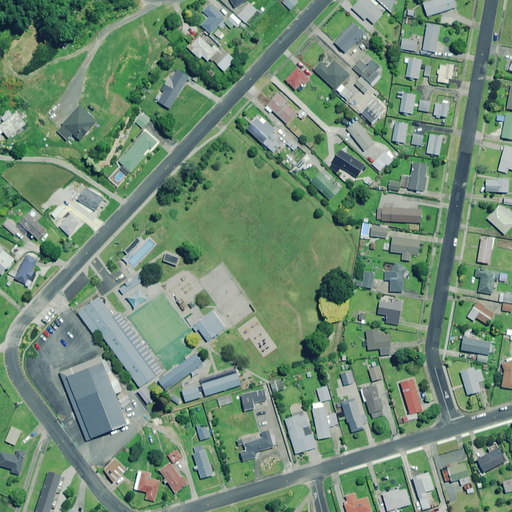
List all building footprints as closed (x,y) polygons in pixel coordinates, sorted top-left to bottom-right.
[(298,2),(295,0),(285,0),(282,3),(290,11),(298,2)] [(377,8),(368,0),(359,0),(352,8),(365,20),(367,18),(374,24),(383,15),(376,9),(377,8)] [(376,0),(391,13),(396,0),(376,0)] [(432,0),(433,1),(423,4),(427,17),(457,8),(454,0),(432,0)] [(226,19),(210,4),(203,12),(209,17),(201,26),(210,35),(226,19)] [(253,16),(245,8),(238,16),(246,24),(253,16)] [(225,23),(231,29),(235,25),(237,27),(241,23),(233,15),(225,23)] [(365,33),(354,23),(335,43),(346,54),(365,33)] [(441,26),(427,24),(423,51),(436,53),(441,26)] [(219,49),(215,46),(212,49),(199,37),(188,49),(199,59),(202,56),(207,61),(210,58),(224,72),(235,60),(221,47),(219,49)] [(419,42),(402,39),(400,49),(417,52),(419,42)] [(422,61),(406,58),(405,63),(408,64),(406,77),(419,79),(422,61)] [(350,76),(334,60),(327,67),(321,61),(313,70),(335,91),(336,90),(347,101),(353,95),(341,85),(350,76)] [(362,77),(372,87),(382,77),(376,72),(380,68),(372,60),(366,67),(359,61),(352,68),(362,77)] [(440,65),(440,70),(437,70),(437,74),(439,74),(438,82),(448,84),(449,79),(454,79),(455,72),(453,72),(454,66),(447,65),(447,66),(440,65)] [(214,74),(208,68),(203,72),(210,79),(214,74)] [(310,80),(298,68),(285,81),(295,90),(302,83),(305,86),(310,80)] [(190,77),(178,70),(174,75),(172,74),(161,90),(158,95),(154,100),(169,109),(190,77)] [(372,87),(362,77),(355,85),(365,95),(372,87)] [(416,96),(403,93),(400,112),(413,114),(416,96)] [(287,102),(278,94),(265,108),(270,113),(272,111),(288,125),(297,115),(285,104),(287,102)] [(431,103),(420,101),(418,111),(429,112),(431,103)] [(448,103),(448,102),(443,101),(442,105),(436,104),(434,115),(436,116),(435,117),(439,118),(440,116),(447,118),(449,104),(448,103)] [(97,122),(80,106),(62,125),(63,125),(57,132),(67,141),(73,134),(80,141),(97,122)] [(13,114),(9,109),(0,116),(0,117),(3,121),(13,114)] [(306,114),(301,110),(297,115),(301,120),(306,114)] [(59,117),(54,112),(46,120),(52,125),(59,117)] [(26,125),(17,113),(0,125),(0,127),(0,128),(0,134),(3,132),(9,139),(26,125)] [(511,115),(506,114),(502,138),(511,139),(511,115)] [(148,122),(141,116),(135,123),(142,129),(148,122)] [(259,121),(257,118),(247,130),(273,153),(283,143),(273,134),(276,131),(262,118),(259,121)] [(375,144),(357,121),(347,129),(365,152),(375,144)] [(408,125),(396,123),(392,141),(405,143),(408,125)] [(157,143),(146,132),(119,162),(123,166),(120,169),(128,176),(145,157),(144,155),(151,148),(152,149),(157,143)] [(424,137),(413,135),(412,145),(422,146),(424,137)] [(443,137),(430,135),(427,153),(439,156),(443,137)] [(298,146),(291,140),(287,145),(294,151),(298,146)] [(511,148),(505,146),(498,171),(507,174),(508,169),(511,170),(511,148)] [(364,166),(340,150),(329,168),(337,174),(341,168),(356,178),(364,166)] [(389,156),(384,152),(372,165),(379,172),(386,165),(388,166),(396,158),(391,154),(389,156)] [(403,175),(401,183),(389,181),(388,190),(400,192),(401,187),(409,188),(409,190),(426,193),(429,177),(427,177),(428,165),(413,163),(411,176),(403,175)] [(339,191),(320,173),(311,182),(330,201),(339,191)] [(372,180),(368,177),(364,182),(369,186),(372,180)] [(510,180),(496,179),(496,181),(486,180),(486,192),(509,193),(510,180)] [(511,215),(501,205),(487,219),(504,234),(511,225),(511,224),(511,222),(511,215)] [(378,208),(377,220),(382,220),(382,222),(422,224),(423,210),(378,208)] [(47,231),(27,214),(19,223),(39,241),(47,231)] [(19,231),(7,221),(3,226),(14,236),(19,231)] [(389,229),(372,227),(371,237),(388,238),(389,229)] [(142,243),(138,238),(124,251),(129,255),(142,243)] [(422,241),(393,238),(391,253),(403,254),(402,260),(411,262),(412,255),(420,256),(422,241)] [(493,240),(481,238),(477,262),(489,264),(493,240)] [(15,260),(0,247),(0,273),(2,275),(15,260)] [(180,256),(164,251),(161,260),(177,264),(180,256)] [(38,261),(27,255),(15,279),(26,285),(28,280),(31,281),(35,272),(33,271),(38,261)] [(385,272),(385,281),(390,281),(390,292),(403,292),(404,278),(408,270),(396,262),(390,272),(385,272)] [(496,273),(476,269),(475,277),(481,278),(478,292),(492,295),(496,273)] [(141,272),(117,288),(122,295),(146,279),(141,272)] [(374,275),(364,273),(362,282),(357,281),(356,286),(372,289),(374,275)] [(511,294),(501,293),(499,302),(511,303),(511,294)] [(156,372),(100,296),(77,313),(93,335),(99,331),(139,385),(156,372)] [(403,302),(392,300),(391,304),(380,302),(378,314),(387,316),(386,323),(399,326),(403,302)] [(494,315),(476,302),(466,317),(484,329),(494,315)] [(212,311),(193,324),(215,354),(228,345),(222,335),(227,331),(212,311)] [(367,331),(367,342),(363,342),(363,347),(367,346),(367,350),(380,350),(380,356),(391,355),(390,335),(380,336),(380,331),(367,331)] [(489,356),(490,356),(492,343),(464,338),(462,350),(479,353),(478,362),(488,363),(489,356)] [(204,361),(197,352),(160,381),(168,390),(204,361)] [(127,424),(100,357),(60,373),(87,440),(127,424)] [(507,362),(501,364),(504,372),(501,388),(511,389),(511,357),(506,360),(507,362)] [(383,379),(379,366),(369,369),(372,382),(383,379)] [(475,372),(474,368),(460,372),(467,396),(481,392),(478,383),(484,381),(481,370),(475,372)] [(236,370),(200,383),(204,396),(240,383),(236,370)] [(354,383),(350,371),(341,374),(345,386),(354,383)] [(283,387),(281,380),(270,383),(272,390),(283,387)] [(401,383),(410,415),(423,412),(414,380),(401,383)] [(147,383),(136,391),(145,404),(156,397),(147,383)] [(196,384),(179,388),(183,402),(200,397),(196,384)] [(366,402),(370,414),(371,413),(373,419),(384,415),(376,386),(360,390),(364,402),(366,402)] [(330,400),(327,387),(317,390),(321,402),(330,400)] [(267,400),(265,390),(241,396),(244,411),(255,408),(254,403),(267,400)] [(182,400),(173,395),(170,400),(179,406),(182,400)] [(341,403),(344,413),(338,415),(340,422),(347,420),(347,423),(349,423),(352,433),(365,429),(364,424),(367,423),(365,415),(361,416),(356,399),(341,403)] [(324,402),(312,405),(319,440),(331,437),(329,428),(339,426),(337,414),(326,416),(324,402)] [(309,425),(305,411),(292,415),(293,417),(285,420),(296,455),(317,448),(313,435),(304,438),(301,428),(309,425)] [(158,434),(155,422),(150,423),(152,435),(158,434)] [(201,430),(199,425),(196,427),(200,441),(211,438),(208,428),(201,430)] [(22,432),(12,427),(5,441),(15,446),(22,432)] [(274,446),(269,431),(261,434),(251,437),(251,436),(237,441),(238,446),(243,444),(245,451),(240,453),(243,462),(257,458),(255,453),(274,446)] [(495,444),(487,448),(490,453),(477,459),(484,473),(508,461),(501,448),(497,449),(495,444)] [(203,451),(202,446),(193,449),(195,454),(193,455),(197,466),(194,467),(195,471),(198,470),(201,479),(213,476),(205,451),(203,451)] [(182,458),(177,450),(168,456),(173,464),(182,458)] [(26,453),(17,451),(16,457),(1,453),(0,455),(0,466),(12,470),(11,473),(21,475),(26,453)] [(127,471),(116,459),(104,472),(114,483),(127,471)] [(160,471),(165,479),(163,480),(166,485),(168,483),(175,493),(189,484),(184,477),(181,478),(171,463),(160,471)] [(472,482),(466,464),(457,467),(456,464),(447,467),(451,482),(459,480),(461,486),(472,482)] [(152,474),(139,471),(134,490),(147,493),(145,500),(155,502),(160,481),(151,479),(152,474)] [(51,511),(63,477),(48,472),(35,511),(51,511)] [(434,490),(429,473),(413,478),(423,510),(430,508),(425,492),(434,490)] [(511,491),(511,480),(503,483),(506,493),(511,491)] [(410,504),(407,491),(399,493),(398,491),(383,495),(387,511),(410,504)] [(372,511),(368,497),(357,501),(355,493),(346,496),(347,502),(344,503),(346,511),(372,511)]
